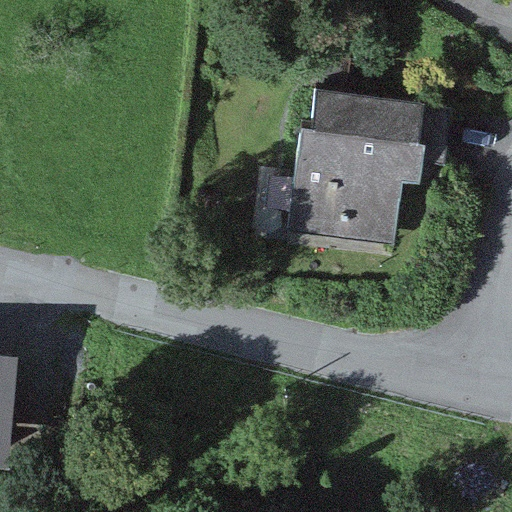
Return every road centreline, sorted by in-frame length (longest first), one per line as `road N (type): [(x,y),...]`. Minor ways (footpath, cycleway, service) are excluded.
road 1 (residential): [(0,271),(483,391)]
road 2 (residential): [(511,273),(483,391)]
